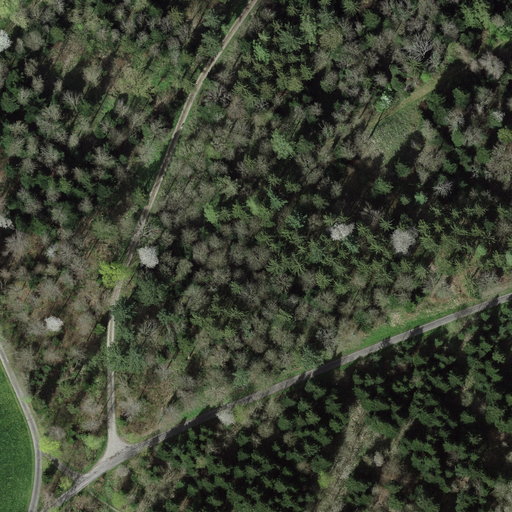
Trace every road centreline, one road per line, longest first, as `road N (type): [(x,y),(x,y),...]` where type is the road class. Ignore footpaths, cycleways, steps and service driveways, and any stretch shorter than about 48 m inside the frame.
road 1 (track): [(44,511),(92,473),(173,429),(511,291)]
road 2 (track): [(113,462),(110,343),(122,274),(184,111),(252,0)]
